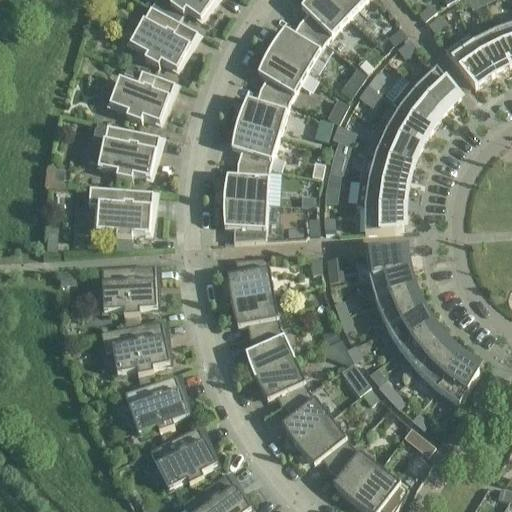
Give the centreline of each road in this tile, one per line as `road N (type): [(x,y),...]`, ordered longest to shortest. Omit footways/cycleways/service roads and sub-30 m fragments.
road 1 (unclassified): [(267,0),(225,67),(199,136),(190,259),(219,386),(248,443),(303,511)]
road 2 (residential): [(511,133),(467,180),(456,234),(479,308),(511,333)]
